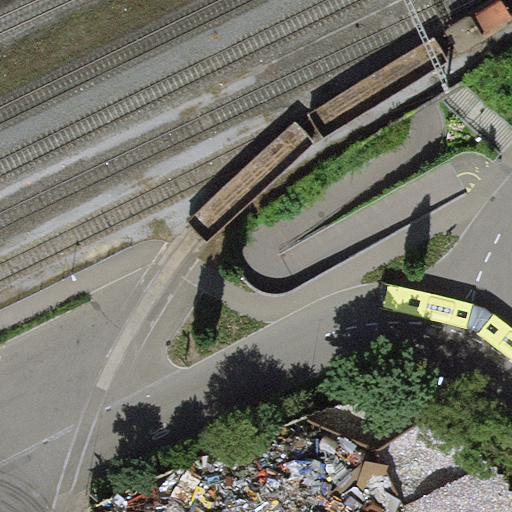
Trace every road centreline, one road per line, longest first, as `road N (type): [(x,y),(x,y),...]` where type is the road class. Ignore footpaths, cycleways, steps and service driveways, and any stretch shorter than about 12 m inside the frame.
road 1 (residential): [(0,508),(367,328),(412,321),(451,332)]
road 2 (residential): [(451,332),(511,209)]
